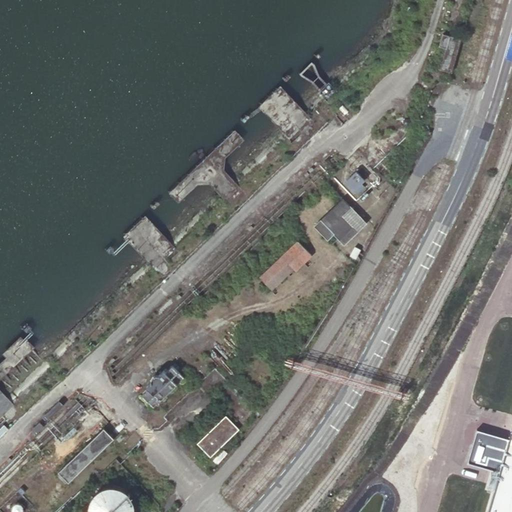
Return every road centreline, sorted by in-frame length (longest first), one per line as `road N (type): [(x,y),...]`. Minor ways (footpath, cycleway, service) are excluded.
road 1 (tertiary): [(261,511),(330,426),(437,233),(480,133),(511,27)]
road 2 (unknown): [(292,292),(203,327),(113,395)]
